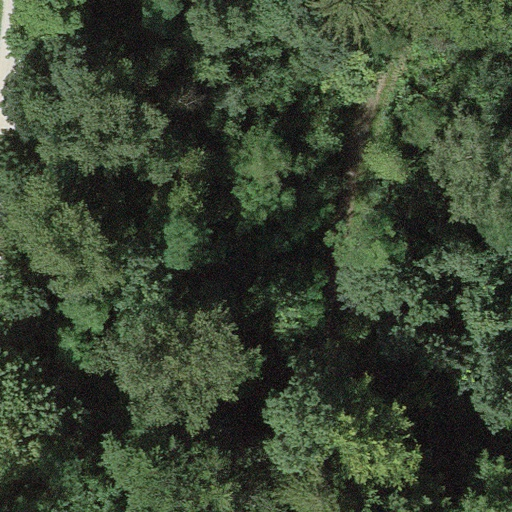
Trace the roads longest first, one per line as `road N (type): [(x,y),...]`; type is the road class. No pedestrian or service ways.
road 1 (track): [(415,0),(369,75),(328,338),(300,413),(236,511)]
road 2 (track): [(0,134),(15,0)]
